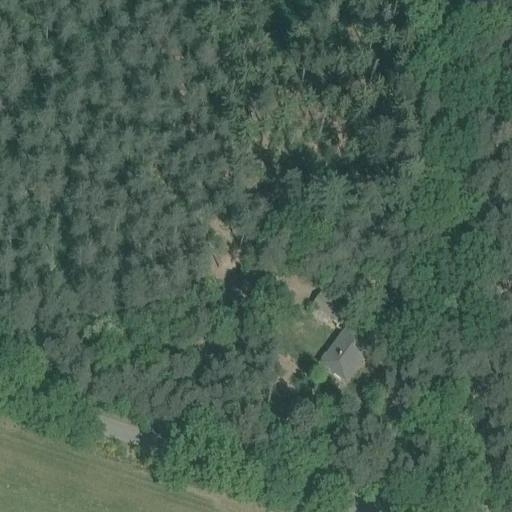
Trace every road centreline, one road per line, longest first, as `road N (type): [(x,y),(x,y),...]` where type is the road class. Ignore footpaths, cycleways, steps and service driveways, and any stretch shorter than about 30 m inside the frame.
road 1 (unclassified): [(491,511),(424,0)]
road 2 (unclassified): [(358,511),(0,398)]
